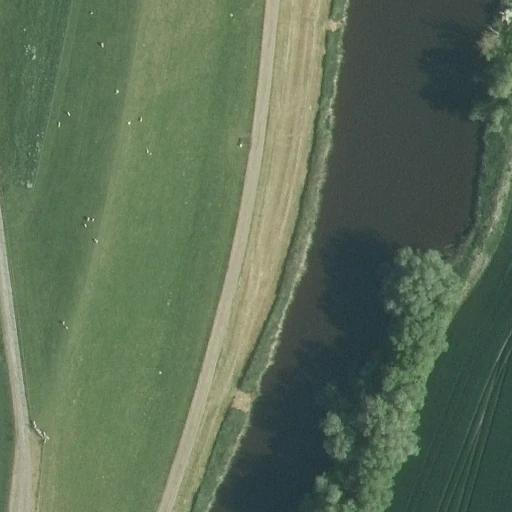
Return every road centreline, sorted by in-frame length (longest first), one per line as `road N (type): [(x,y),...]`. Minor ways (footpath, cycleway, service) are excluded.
road 1 (track): [(274,0),(248,205),(204,387),(163,511)]
road 2 (track): [(0,250),(23,511)]
